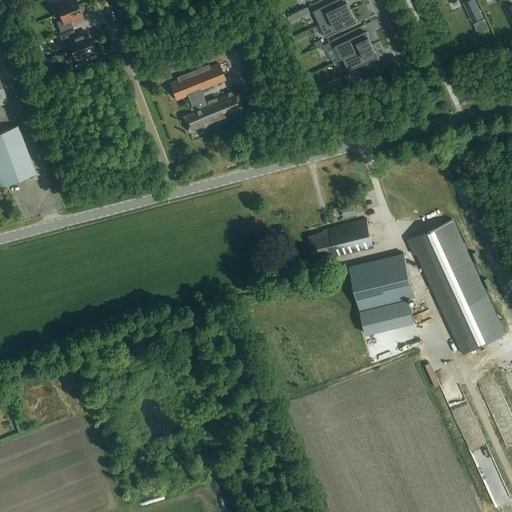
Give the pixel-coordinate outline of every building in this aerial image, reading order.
[(24,6),(21,0),(18,0),(14,2),(17,9),(24,6)] [(76,0),(61,0),(55,2),(60,13),(79,6),(76,0)] [(345,0),(337,0),(314,11),(320,24),(350,10),(345,0)] [(474,0),(469,0),(463,3),(472,23),(483,17),(474,0)] [(62,20),(56,22),(58,27),(60,32),(73,27),(71,22),(83,17),(79,6),(60,13),(62,20)] [(303,10),(297,13),(299,18),(305,15),(309,13),(307,8),(303,10)] [(350,10),(320,24),(326,37),(356,23),(350,10)] [(67,39),(62,41),(64,46),(69,43),(72,50),(91,43),(86,31),(67,39)] [(365,32),(334,47),(341,60),(343,59),(372,45),(365,32)] [(233,45),(237,54),(251,48),(247,40),(233,45)] [(321,40),(314,43),(316,49),(322,46),(323,45),(321,40)] [(74,56),(68,58),(70,63),(76,61),(95,54),(91,43),(72,50),(74,56)] [(323,45),(322,46),(324,51),(332,48),(329,43),(323,45)] [(372,45),(343,59),(349,72),(378,58),(372,45)] [(77,70),(87,66),(85,61),(75,65),(77,70)] [(184,117),(190,132),(233,115),(233,113),(237,111),(237,113),(243,111),(235,90),(206,102),(201,90),(226,80),(222,71),(219,64),(210,67),(209,64),(177,77),(178,80),(170,83),(177,100),(188,95),(195,112),(184,117)] [(0,80),(0,105),(8,103),(0,80)] [(329,88),(327,83),(315,88),(318,93),(318,95),(330,90),(329,88)] [(0,184),(33,172),(16,125),(0,131),(0,184)] [(375,247),(367,219),(327,229),(328,229),(323,231),(323,233),(310,237),(313,249),(312,250),(313,256),(316,256),(317,258),(331,254),(332,258),(375,247)] [(462,354),(505,334),(488,296),(453,220),(410,239),(445,316),(462,354)] [(414,298),(408,272),(404,254),(349,267),(360,311),(414,298)] [(415,319),(417,324),(430,319),(429,315),(415,319)] [(466,359),(471,368),(475,366),(470,357),(466,359)] [(457,415),(457,428),(472,429),(472,415),(457,415)]
